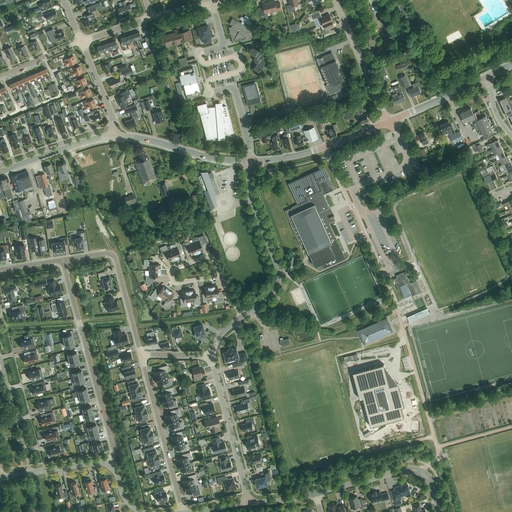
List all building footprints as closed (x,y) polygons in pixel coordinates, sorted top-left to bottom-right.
[(275,0),(269,2),(271,12),(282,9),(280,2),(276,3),(275,0)] [(298,4),(297,0),(290,0),(291,4),(286,6),(288,13),(293,11),(293,10),(295,9),(295,5),(298,4)] [(118,8),(120,14),(131,10),(129,4),(127,5),(125,1),(121,2),(122,7),(118,8)] [(409,16),(403,1),(397,3),(404,18),(409,16)] [(99,2),(87,7),(89,13),(101,8),(99,2)] [(268,16),(267,13),(271,12),(269,2),(263,3),(264,7),(258,8),(260,18),(268,16)] [(49,19),(57,16),(54,10),(47,13),(47,14),(44,15),(46,19),(49,18),(49,19)] [(31,17),(33,21),(37,19),(38,21),(44,18),(41,11),(35,14),(35,15),(31,17)] [(323,24),(332,20),(329,14),(322,17),(319,11),(310,14),(313,20),(317,18),(320,25),(323,24)] [(87,20),(83,21),(86,27),(87,27),(87,28),(89,27),(89,26),(93,24),(91,18),(94,17),(92,13),(86,15),(87,20)] [(233,18),(230,23),(228,22),(228,23),(232,25),(232,27),(231,27),(229,27),(230,32),(229,34),(231,35),(232,39),(234,40),(232,43),(234,40),(238,39),(240,40),(241,38),(243,38),(245,39),(247,37),(248,36),(248,35),(249,35),(252,29),(233,18)] [(335,27),(332,20),(323,24),(325,28),(322,30),(324,35),(330,32),(329,29),(335,27)] [(293,31),(301,30),(299,23),(292,24),(293,31)] [(203,37),(204,43),(211,41),(210,35),(212,34),(211,31),(209,31),(207,25),(197,27),(200,38),(203,37)] [(65,37),(63,31),(55,34),(53,28),(46,32),(48,36),(52,43),(57,40),(65,37)] [(174,33),(171,34),(171,35),(166,36),(165,38),(166,43),(168,44),(172,43),(173,44),(177,43),(176,42),(184,40),(184,41),(188,40),(188,39),(192,38),(190,30),(186,31),(185,30),(181,31),(182,32),(174,34),(174,33)] [(36,40),(35,38),(38,36),(36,31),(29,34),(32,42),(30,42),(32,47),(33,47),(34,50),(40,47),(37,40),(36,40)] [(139,32),(132,34),(134,40),(135,40),(139,38),(140,41),(142,41),(141,38),(141,37),(139,32)] [(153,45),(149,33),(146,33),(147,36),(144,38),(147,47),(151,45),(153,51),(156,50),(154,44),(153,45)] [(128,42),(129,42),(133,40),(134,43),(136,42),(135,40),(134,40),(132,34),(126,36),(128,42)] [(130,45),(129,42),(128,42),(126,36),(120,39),(122,44),(127,43),(128,45),(130,45)] [(115,41),(109,43),(111,48),(112,48),(115,47),(116,50),(118,49),(117,46),(115,41)] [(21,55),(27,53),(24,45),(23,45),(22,43),(17,45),(18,48),(21,55)] [(105,51),(110,49),(111,52),(113,51),(112,48),(111,48),(109,43),(103,45),(105,51)] [(106,53),(105,51),(103,45),(96,47),(99,53),(103,51),(104,54),(106,53)] [(6,54),(7,54),(10,60),(15,58),(11,47),(4,50),(6,54)] [(256,61),(257,62),(253,68),(253,69),(253,70),(253,71),(254,72),(255,72),(256,73),(257,72),(258,72),(259,71),(260,70),(261,71),(261,69),(263,65),(265,64),(262,51),(259,52),(250,47),(247,52),(256,57),(255,59),(256,61)] [(408,51),(404,52),(399,55),(402,61),(410,57),(408,51)] [(317,60),(328,85),(332,83),(332,85),(344,81),(336,60),(335,61),(332,53),(317,60)] [(69,65),(76,62),(73,56),(63,60),(66,66),(69,65)] [(186,57),(178,59),(180,67),(188,65),(186,57)] [(406,62),(396,66),(398,70),(399,69),(399,70),(402,69),(401,68),(408,66),(407,64),(408,63),(408,62),(406,62)] [(105,73),(112,70),(109,63),(102,66),(105,73)] [(69,68),(71,72),(72,76),(75,75),(82,73),(80,66),(73,69),(72,67),(69,68)] [(131,67),(122,70),(125,77),(133,73),(131,67)] [(187,98),(200,95),(193,67),(178,71),(181,83),(183,83),(187,98)] [(47,74),(48,77),(47,77),(48,80),(51,79),(49,73),(48,73),(46,68),(40,71),(42,76),(43,76),(47,74)] [(45,81),(43,76),(42,76),(40,71),(34,74),(36,79),(37,78),(41,77),(42,79),(41,80),(42,82),(45,81)] [(34,74),(28,76),(30,82),(31,81),(35,79),(36,82),(35,83),(36,85),(39,84),(37,78),(36,79),(34,74)] [(404,88),(410,85),(406,75),(399,78),(404,88)] [(28,76),(21,79),(24,84),(25,84),(29,82),(30,85),(29,85),(30,88),(33,86),(31,81),(30,82),(28,76)] [(119,85),(122,84),(119,76),(112,79),(112,80),(109,81),(111,87),(118,85),(119,85)] [(84,77),(77,80),(75,81),(75,83),(77,87),(80,86),(80,87),(87,84),(84,77)] [(24,84),(21,79),(16,82),(18,87),(21,92),(27,89),(25,84),(24,84)] [(328,85),(326,86),(330,95),(340,90),(339,88),(346,85),(344,81),(332,85),(332,83),(328,85)] [(21,92),(18,87),(16,82),(9,85),(11,90),(16,88),(17,90),(16,90),(18,93),(21,92)] [(405,100),(401,91),(398,82),(396,83),(396,85),(392,87),(394,90),(395,90),(398,96),(393,98),(396,104),(405,100)] [(248,104),(259,101),(258,96),(259,95),(257,89),(256,89),(255,84),(244,87),(245,92),(247,99),(248,104)] [(411,97),(421,93),(418,86),(408,91),(411,97)] [(6,92),(7,94),(5,95),(6,98),(10,96),(8,91),(7,92),(5,87),(0,88),(0,92),(1,94),(2,94),(6,92)] [(89,88),(82,91),(79,92),(80,94),(82,98),(84,97),(85,98),(92,95),(89,88)] [(129,97),(128,94),(129,93),(128,90),(120,93),(121,96),(116,99),(118,104),(119,104),(121,108),(128,105),(126,98),(129,97)] [(500,100),(502,106),(511,102),(511,101),(511,99),(510,100),(508,96),(500,100)] [(93,99),(87,102),(86,99),(83,101),(86,109),(89,108),(89,109),(96,106),(93,99)] [(152,108),(149,99),(143,101),(146,110),(152,108)] [(511,102),(502,106),(505,111),(511,108),(511,104),(511,102)] [(222,106),(207,108),(206,103),(196,105),(199,115),(200,114),(207,140),(232,133),(230,128),(229,128),(229,127),(227,127),(227,125),(221,125),(220,110),(222,109),(222,106)] [(47,105),(42,107),(46,118),(51,116),(47,105)] [(126,114),(137,110),(136,105),(124,109),(126,114)] [(230,128),(232,133),(233,133),(237,132),(230,106),(229,105),(227,105),(227,106),(226,106),(222,106),(222,109),(220,110),(221,125),(227,125),(227,127),(229,127),(229,128),(230,128)] [(366,105),(356,109),(358,115),(368,111),(366,105)] [(471,121),(474,120),(474,118),(475,118),(477,123),(474,124),(477,130),(480,128),(481,131),(478,132),(479,135),(483,134),(484,136),(493,132),(486,115),(482,117),(480,110),(474,113),(472,107),(461,112),(465,122),(467,121),(468,124),(471,123),(471,121)] [(77,110),(75,111),(78,116),(84,113),(82,108),(77,110)] [(156,122),(164,120),(161,110),(153,113),(156,122)] [(87,114),(82,116),(79,117),(80,119),(83,118),(85,121),(92,118),(93,121),(101,118),(99,112),(95,114),(93,111),(87,114)] [(136,126),(135,122),(138,121),(137,117),(138,117),(136,111),(131,113),(133,118),(125,121),(127,129),(136,126)] [(323,119),(320,111),(312,114),(314,122),(323,119)] [(343,113),(346,120),(352,118),(350,111),(343,113)] [(76,118),(75,118),(74,114),(67,117),(69,121),(70,120),(73,128),(79,126),(76,118)] [(361,124),(369,121),(366,114),(358,117),(361,124)] [(55,120),(60,133),(66,131),(63,124),(66,123),(64,119),(62,120),(61,118),(55,120)] [(302,127),(299,120),(288,124),(290,132),(302,127)] [(454,146),(465,142),(463,139),(460,131),(454,134),(450,124),(449,124),(448,122),(440,125),(442,131),(443,131),(443,132),(445,133),(446,133),(448,132),(450,136),(454,146)] [(333,127),(329,129),(327,130),(328,133),(330,139),(337,136),(335,131),(338,130),(336,124),(332,125),(333,127)] [(37,141),(42,139),(41,134),(39,127),(36,128),(35,125),(30,126),(31,131),(32,130),(34,135),(35,135),(37,141)] [(48,137),(54,135),(51,126),(47,128),(46,125),(42,127),(43,130),(46,129),(48,137)] [(306,138),(307,141),(308,142),(318,138),(314,127),(304,131),(306,137),(306,138)] [(25,145),(31,142),(29,134),(28,135),(26,128),(18,130),(21,137),(22,137),(25,145)] [(272,135),(267,136),(266,132),(259,134),(261,140),(262,140),(263,143),(268,141),(269,143),(271,142),(273,150),(279,148),(278,145),(279,145),(278,141),(280,140),(278,134),(272,136),(272,135)] [(423,145),(429,142),(427,138),(426,139),(425,136),(423,133),(418,135),(419,139),(420,142),(422,141),(423,145)] [(15,134),(12,135),(9,136),(10,141),(11,141),(13,148),(20,146),(17,138),(15,134)] [(307,141),(306,138),(306,137),(302,138),(301,135),(296,137),(297,140),(295,141),(297,147),(305,144),(304,142),(307,141)] [(0,146),(2,153),(8,150),(5,142),(4,139),(1,139),(3,143),(0,144),(0,146)] [(491,145),(492,149),(501,145),(498,140),(492,142),(486,145),(487,147),(491,145)] [(503,151),(501,145),(492,149),(489,150),(489,153),(493,151),(495,154),(495,155),(503,151)] [(135,163),(137,171),(152,166),(150,159),(148,160),(146,153),(145,154),(144,151),(139,152),(141,158),(135,160),(136,163),(135,163)] [(496,156),(497,160),(505,156),(503,151),(495,155),(495,154),(491,156),(492,158),(496,156)] [(505,156),(497,160),(496,160),(497,163),(500,161),(502,164),(502,165),(510,161),(508,155),(505,156)] [(511,166),(511,164),(510,161),(502,165),(502,164),(498,166),(496,167),(497,169),(503,166),(504,170),(511,166)] [(67,171),(65,163),(58,165),(59,167),(58,167),(59,170),(60,169),(60,170),(57,171),(60,181),(69,178),(67,171)] [(52,172),(53,171),(50,164),(44,166),(47,174),(48,173),(49,176),(53,175),(52,172)] [(157,179),(152,166),(137,171),(142,184),(157,179)] [(491,170),(488,172),(492,180),(497,178),(492,166),(490,167),(491,170)] [(507,175),(511,173),(511,166),(504,170),(501,171),(502,173),(505,172),(507,175)] [(322,190),(324,194),(334,189),(324,167),(323,167),(323,168),(289,183),(288,183),(298,205),(309,200),(308,197),(322,190)] [(486,183),(492,180),(488,172),(486,168),(484,169),(486,173),(482,174),(486,183)] [(23,189),(32,186),(27,171),(27,172),(19,175),(18,174),(10,176),(16,192),(23,189)] [(213,209),(212,208),(214,207),(210,197),(220,193),(213,174),(209,176),(208,172),(200,172),(202,175),(198,176),(211,210),(213,209)] [(511,179),(511,173),(507,175),(501,178),(502,180),(508,177),(509,181),(511,179)] [(7,199),(13,196),(10,187),(11,187),(8,177),(0,179),(0,185),(2,190),(4,189),(7,199)] [(158,184),(160,189),(161,189),(162,194),(161,195),(162,196),(169,194),(168,189),(167,189),(165,182),(158,184)] [(370,187),(361,192),(364,198),(373,193),(370,187)] [(334,216),(335,216),(334,215),(332,216),(329,208),(330,208),(324,194),(322,190),(308,197),(309,200),(298,205),(297,205),(297,204),(292,206),(293,207),(285,211),(291,224),(301,247),(305,245),(309,253),(315,267),(321,263),(324,268),(346,258),(336,236),(335,236),(330,223),(336,221),(334,216)] [(134,195),(125,199),(126,204),(136,201),(134,195)] [(19,222),(24,220),(17,201),(19,201),(18,199),(12,201),(16,210),(15,210),(19,222)] [(22,213),(25,222),(26,222),(27,224),(31,222),(30,221),(32,220),(31,216),(30,217),(29,214),(31,213),(30,210),(28,210),(24,199),(18,201),(22,212),(22,213)] [(507,204),(509,209),(511,208),(511,199),(502,204),(503,206),(507,204)] [(54,227),(53,220),(45,221),(46,229),(54,227)] [(84,247),(83,240),(86,240),(85,231),(79,231),(80,238),(75,238),(75,239),(71,240),(72,245),(76,245),(76,248),(84,247)] [(196,241),(193,242),(197,253),(200,251),(203,250),(200,243),(203,242),(201,236),(195,238),(196,241)] [(36,255),(46,253),(45,245),(46,244),(45,241),(44,241),(44,239),(37,240),(37,237),(29,238),(31,251),(35,251),(36,255)] [(64,244),(67,244),(66,238),(61,239),(61,242),(52,243),(53,251),(57,250),(57,251),(61,250),(65,249),(64,244)] [(173,244),(170,246),(175,259),(179,258),(181,257),(178,250),(182,248),(178,240),(175,241),(176,243),(173,244)] [(197,253),(193,242),(190,243),(188,240),(183,243),(185,249),(188,248),(191,255),(193,254),(194,254),(197,253)] [(14,251),(15,251),(17,258),(25,256),(24,252),(23,252),(23,249),(25,249),(24,244),(13,246),(14,251)] [(175,259),(170,246),(167,247),(166,245),(160,247),(163,256),(167,254),(169,261),(172,260),(175,259)] [(149,271),(160,271),(160,267),(160,265),(153,264),(153,260),(144,259),(144,266),(149,266),(149,271)] [(106,277),(104,271),(98,273),(99,279),(102,279),(105,289),(108,288),(108,289),(112,288),(112,287),(110,276),(109,276),(106,277)] [(160,274),(160,271),(149,271),(149,275),(146,275),(146,282),(152,282),(152,277),(160,277),(160,274)] [(401,290),(404,298),(411,295),(412,296),(417,294),(415,290),(415,289),(412,282),(410,283),(405,271),(396,275),(397,278),(394,279),(399,291),(401,290)] [(57,293),(61,292),(59,284),(56,285),(55,280),(49,282),(50,287),(48,287),(50,295),(54,294),(54,295),(57,294),(57,293)] [(214,286),(211,286),(212,297),(216,297),(217,302),(223,301),(222,292),(218,293),(217,285),(214,286)] [(16,301),(13,291),(15,290),(16,289),(16,287),(14,286),(12,287),(12,286),(5,288),(5,287),(2,288),(3,292),(4,292),(5,295),(6,295),(7,295),(9,302),(16,301)] [(158,296),(162,298),(169,289),(166,287),(164,286),(159,292),(155,289),(150,296),(155,300),(158,296)] [(202,295),(203,302),(213,301),(212,297),(211,286),(207,287),(205,287),(206,295),(202,295)] [(172,291),(169,289),(162,298),(166,301),(163,305),(168,309),(173,302),(169,299),(173,293),(171,292),(172,291)] [(192,290),(188,291),(190,302),(194,301),(194,304),(200,303),(199,297),(196,297),(195,290),(192,290)] [(187,302),(190,302),(188,291),(185,291),(182,292),(183,299),(180,300),(181,306),(187,305),(187,302)] [(105,298),(107,303),(106,304),(108,311),(118,308),(116,301),(113,301),(112,296),(105,298)] [(52,304),(56,303),(59,316),(67,313),(63,301),(58,302),(57,298),(51,300),(52,304)] [(10,318),(11,317),(12,320),(17,318),(17,319),(22,318),(20,312),(24,311),(22,304),(16,306),(17,310),(9,312),(10,318)] [(410,322),(430,314),(427,308),(408,317),(410,322)] [(364,344),(393,331),(387,318),(358,331),(364,344)] [(205,335),(207,332),(204,330),(202,324),(194,326),(195,333),(194,335),(202,340),(200,343),(201,343),(204,338),(206,335),(205,335)] [(114,337),(116,345),(128,342),(126,334),(122,335),(120,329),(113,331),(115,337),(114,337)] [(175,338),(181,336),(179,329),(173,330),(175,338)] [(71,334),(67,335),(66,332),(61,334),(63,342),(64,342),(73,339),(71,334)] [(28,346),(29,349),(35,347),(32,338),(30,339),(29,334),(24,336),(25,340),(19,341),(21,348),(28,346)] [(145,338),(147,345),(153,344),(157,343),(155,335),(145,338)] [(73,339),(64,342),(66,347),(67,350),(70,349),(69,346),(74,345),(73,339)] [(290,345),(289,339),(282,340),(280,341),(282,347),(290,345)] [(241,361),(248,360),(246,352),(238,354),(236,349),(234,350),(232,348),(229,348),(228,351),(224,352),(226,361),(240,357),(241,361)] [(117,349),(106,352),(107,358),(118,355),(117,349)] [(30,351),(30,354),(24,356),(25,363),(36,360),(38,359),(36,350),(30,351)] [(69,360),(78,357),(76,352),(71,354),(70,351),(67,351),(68,354),(67,354),(69,360)] [(132,359),(130,352),(121,355),(123,362),(124,361),(125,364),(129,363),(129,360),(132,359)] [(345,361),(357,358),(355,353),(344,357),(345,361)] [(78,357),(69,360),(70,365),(71,365),(72,368),(75,367),(74,364),(79,363),(78,357)] [(384,364),(353,372),(360,398),(363,398),(370,426),(404,417),(401,407),(404,406),(398,383),(390,385),(388,379),(384,364)] [(155,378),(166,375),(165,372),(168,371),(167,365),(160,367),(161,370),(154,372),(155,378)] [(124,372),(126,378),(136,376),(135,373),(136,373),(135,369),(131,370),(130,366),(122,368),(123,372),(124,372)] [(194,381),(201,380),(200,376),(205,374),(203,369),(200,370),(199,367),(192,368),(194,377),(193,377),(194,381)] [(70,373),(72,379),(83,376),(81,370),(78,371),(77,368),(72,370),(72,372),(70,373)] [(37,380),(43,378),(41,369),(38,369),(29,372),(28,372),(28,373),(27,374),(28,378),(29,377),(29,378),(36,377),(37,380)] [(234,379),(240,377),(238,370),(232,372),(228,373),(229,379),(234,378),(234,379)] [(167,379),(166,375),(155,378),(157,384),(164,382),(165,386),(172,384),(170,378),(167,379)] [(72,379),(73,384),(76,383),(77,386),(80,385),(79,382),(84,381),(83,376),(72,379)] [(128,385),(129,392),(140,389),(139,386),(138,383),(136,383),(135,380),(129,381),(130,385),(128,385)] [(32,388),(30,389),(32,393),(33,393),(34,394),(44,391),(47,390),(44,381),(38,382),(39,385),(32,387),(32,388)] [(201,398),(211,396),(209,388),(206,389),(204,383),(198,385),(199,391),(200,394),(199,395),(200,397),(201,397),(201,398)] [(88,394),(86,388),(81,390),(80,387),(77,387),(78,390),(75,391),(76,397),(78,397),(78,396),(88,394)] [(161,400),(172,397),(171,394),(174,393),(172,387),(166,389),(167,392),(159,394),(161,400)] [(246,394),(244,387),(237,389),(232,391),(234,397),(239,396),(246,394)] [(140,389),(129,392),(131,398),(132,402),(140,400),(139,396),(141,396),(140,392),(141,392),(140,389)] [(78,397),(79,402),(81,401),(82,404),(84,403),(84,400),(89,399),(88,394),(78,396),(78,397)] [(173,401),(172,397),(161,400),(163,406),(170,404),(171,408),(177,406),(176,400),(173,401)] [(36,403),(37,404),(35,405),(36,409),(38,408),(38,410),(45,408),(46,411),(52,409),(51,406),(55,404),(54,398),(47,400),(36,403)] [(249,410),(247,403),(250,402),(249,398),(243,400),(243,403),(236,405),(238,413),(242,412),(242,413),(244,413),(246,412),(246,411),(249,410)] [(134,414),(146,411),(145,408),(144,408),(144,405),(142,405),(141,402),(135,403),(136,407),(134,407),(135,414),(134,414)] [(204,413),(215,411),(213,404),(206,405),(205,402),(199,404),(200,409),(203,409),(204,413)] [(80,406),(82,414),(93,412),(91,406),(88,407),(87,404),(80,406)] [(165,416),(167,422),(178,419),(177,416),(180,415),(178,409),(172,410),(173,414),(165,416)] [(52,411),(46,413),(47,416),(40,418),(42,425),(52,422),(55,421),(52,411)] [(146,411),(134,414),(136,421),(139,420),(140,423),(146,422),(145,418),(147,418),(146,414),(147,414),(146,411)] [(82,414),(84,420),(86,419),(87,422),(89,422),(89,418),(94,417),(93,412),(82,414)] [(219,425),(217,417),(205,421),(205,422),(206,428),(207,428),(211,427),(212,431),(213,432),(218,430),(218,429),(217,426),(219,425)] [(243,432),(253,429),(252,424),(255,424),(253,418),(248,420),(248,423),(241,425),(243,432)] [(178,419),(167,422),(168,428),(176,426),(177,429),(183,428),(182,421),(179,422),(178,419)] [(85,427),(86,433),(97,430),(96,424),(93,425),(93,422),(87,423),(88,426),(85,427)] [(140,436),(152,433),(151,430),(150,430),(149,427),(147,427),(146,424),(141,425),(142,429),(139,430),(141,436),(140,436)] [(54,442),(60,440),(58,431),(55,431),(52,432),(52,430),(48,431),(48,433),(45,434),(46,440),(53,439),(54,442)] [(97,430),(86,433),(88,438),(91,437),(91,440),(97,439),(96,436),(99,435),(97,430)] [(171,438),(173,444),(183,441),(183,437),(186,437),(184,430),(177,432),(178,436),(171,438)] [(152,433),(140,436),(142,443),(143,442),(144,446),(152,444),(151,440),(153,440),(152,436),(153,436),(152,433)] [(257,436),(252,438),(248,439),(249,442),(246,442),(247,448),(256,446),(260,445),(257,436)] [(226,450),(224,442),(220,443),(219,437),(212,439),(214,444),(213,445),(215,453),(216,453),(219,452),(226,450)] [(183,441),(173,444),(174,450),(181,448),(182,451),(189,449),(187,443),(184,444),(183,441)] [(49,456),(61,453),(64,452),(62,442),(55,444),(56,447),(49,449),(49,450),(48,451),(49,456)] [(101,442),(90,445),(91,451),(96,450),(96,451),(99,450),(99,449),(102,448),(101,442)] [(146,460),(158,457),(157,453),(157,454),(156,450),(154,451),(153,446),(143,449),(144,454),(146,453),(147,459),(146,460)] [(178,465),(189,462),(188,459),(191,458),(190,452),(183,454),(184,457),(177,459),(178,465)] [(261,454),(250,457),(252,465),(257,463),(258,467),(256,468),(257,472),(263,470),(262,466),(264,466),(262,462),(263,462),(261,454)] [(232,468),(230,461),(227,462),(226,456),(219,458),(221,464),(220,464),(222,471),(226,470),(230,470),(229,469),(232,468)] [(158,457),(146,460),(148,466),(149,466),(150,469),(158,467),(157,464),(159,463),(158,460),(159,460),(158,457)] [(205,460),(207,466),(213,464),(211,458),(205,460)] [(190,466),(189,462),(178,465),(180,471),(187,469),(188,473),(195,471),(193,465),(190,466)] [(148,478),(153,477),(155,484),(159,483),(160,485),(164,484),(164,481),(165,481),(163,474),(161,474),(160,471),(147,474),(148,478)] [(272,478),(270,471),(261,473),(262,478),(256,479),(257,482),(255,485),(257,486),(258,487),(262,486),(264,487),(265,485),(267,484),(267,482),(268,481),(271,480),(272,478)] [(183,483),(184,487),(198,484),(196,474),(189,476),(190,479),(183,481),(183,483)] [(231,490),(236,489),(235,483),(234,484),(233,478),(225,480),(224,476),(216,478),(218,485),(223,484),(225,491),(231,489),(231,490)] [(104,477),(100,478),(101,479),(100,480),(101,487),(98,487),(100,494),(106,492),(105,489),(109,488),(106,478),(105,478),(104,477)] [(88,492),(88,495),(98,492),(96,486),(93,487),(91,480),(90,480),(90,479),(85,480),(86,482),(85,482),(87,492),(88,492)] [(76,496),(75,494),(79,493),(76,482),(70,484),(72,491),(68,492),(70,498),(76,496)] [(68,496),(66,490),(63,491),(61,484),(55,486),(58,497),(58,496),(58,499),(68,496)] [(201,494),(198,484),(184,487),(185,491),(186,493),(193,491),(194,496),(201,494)] [(409,494),(410,493),(410,491),(409,491),(408,487),(408,485),(406,484),(405,485),(395,488),(396,491),(392,492),(394,501),(401,499),(400,496),(408,494),(409,494)] [(157,501),(162,500),(162,502),(167,500),(166,498),(167,498),(166,493),(165,494),(164,491),(163,488),(154,490),(155,494),(157,501)] [(382,501),(389,499),(388,493),(381,494),(380,492),(377,493),(376,492),(373,493),(374,494),(370,495),(372,503),(382,500),(382,501)] [(350,498),(353,509),(360,507),(360,509),(364,508),(362,498),(358,499),(357,496),(350,498)] [(330,511),(345,511),(343,504),(337,506),(337,504),(335,504),(334,504),(333,503),(331,503),(331,505),(329,506),(330,511)] [(425,511),(425,509),(422,510),(419,503),(413,505),(414,511),(425,511)]
